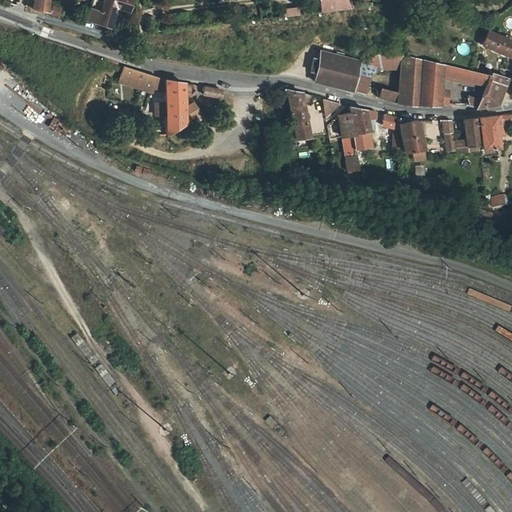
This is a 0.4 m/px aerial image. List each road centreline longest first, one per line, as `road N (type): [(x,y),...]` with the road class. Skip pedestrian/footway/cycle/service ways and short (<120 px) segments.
road 1 (unknown): [(0,92),(107,160),(193,193),(410,241),(511,278)]
road 2 (residential): [(23,24),(238,86),(294,82),(411,113),(511,107)]
road 3 (residential): [(138,11),(137,33),(125,40),(36,17),(23,24)]
